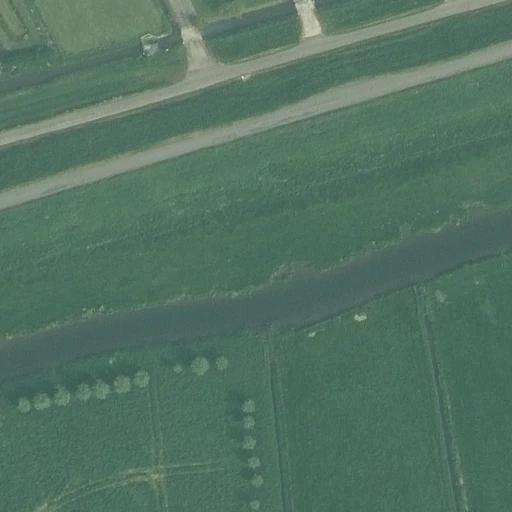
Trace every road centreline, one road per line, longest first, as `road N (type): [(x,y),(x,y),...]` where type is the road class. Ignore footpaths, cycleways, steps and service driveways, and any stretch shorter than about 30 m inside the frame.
road 1 (unclassified): [(0,201),(511,50)]
road 2 (unclassified): [(0,138),(478,0)]
